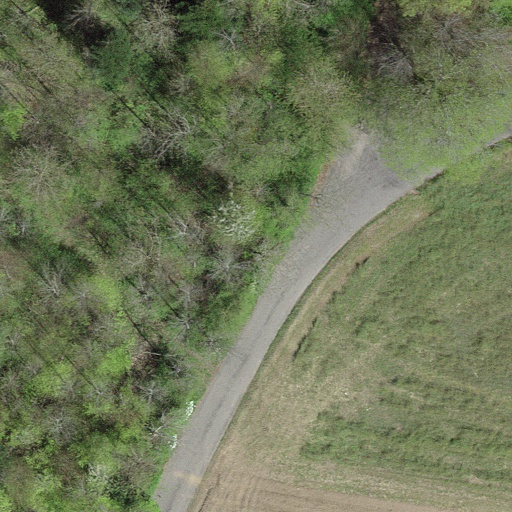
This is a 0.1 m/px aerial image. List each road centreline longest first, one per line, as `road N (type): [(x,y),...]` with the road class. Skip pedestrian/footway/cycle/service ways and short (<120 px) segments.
road 1 (residential): [(511,122),(367,187),(320,229),(238,356),(162,511)]
road 2 (track): [(382,0),(338,209)]
